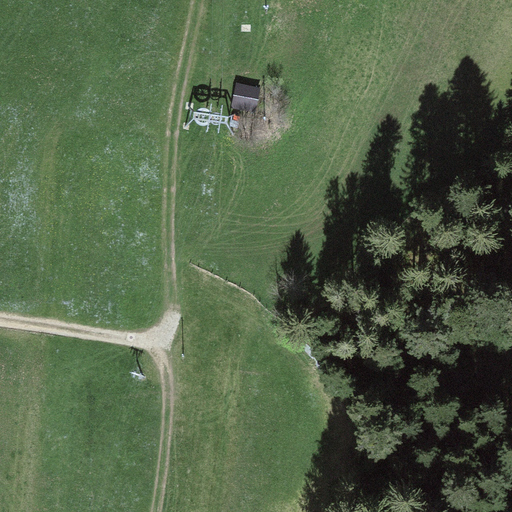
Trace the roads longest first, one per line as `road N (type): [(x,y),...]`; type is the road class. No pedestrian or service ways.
road 1 (track): [(196,0),(173,130),(174,310),(159,339)]
road 2 (track): [(0,320),(159,339),(170,379),(154,511)]
